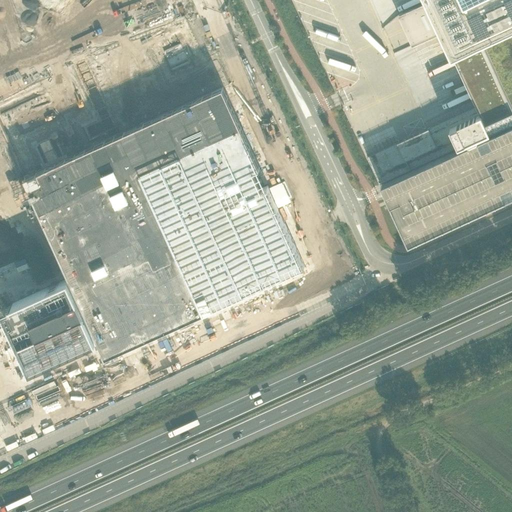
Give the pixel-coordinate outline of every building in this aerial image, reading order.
[(478,105),(428,128),(436,144),(403,159),(396,143),(367,156),(379,183),(453,149),(511,121),(511,0),(430,0),(444,30),(478,105)] [(171,26),(0,106),(0,131),(21,176),(221,83),(210,59),(191,68),(171,26)] [(0,38),(0,54),(0,55),(15,51),(11,35),(0,38)] [(68,276),(0,308),(0,309),(30,372),(98,340),(106,358),(306,264),(221,83),(21,176),(68,276)] [(381,190),(404,244),(511,193),(511,121),(453,149),(379,183),(378,183),(381,190)]
